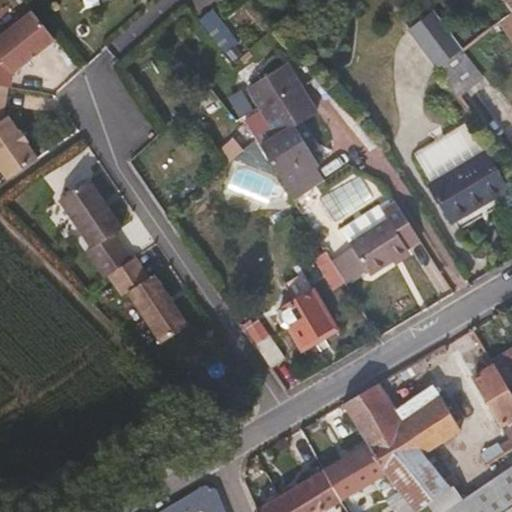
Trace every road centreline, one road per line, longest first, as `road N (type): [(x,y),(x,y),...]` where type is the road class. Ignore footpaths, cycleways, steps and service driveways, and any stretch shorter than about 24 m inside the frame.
road 1 (residential): [(176,0),(103,63),(88,107),(104,145),(291,414)]
road 2 (residential): [(291,414),(511,285)]
